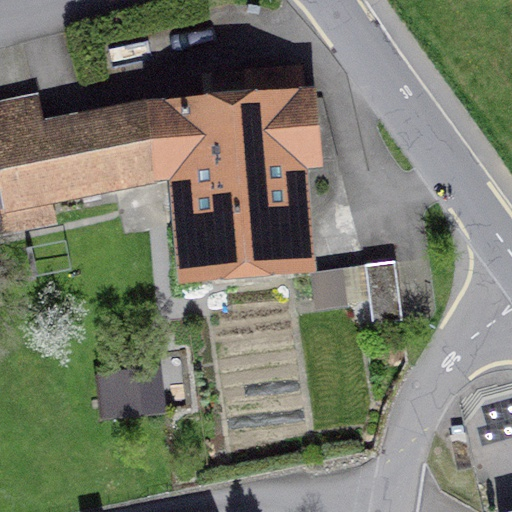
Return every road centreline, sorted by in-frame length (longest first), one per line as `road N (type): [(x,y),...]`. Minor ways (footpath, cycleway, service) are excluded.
road 1 (residential): [(511,267),(322,0)]
road 2 (residential): [(511,306),(457,342),(406,417),(389,511)]
